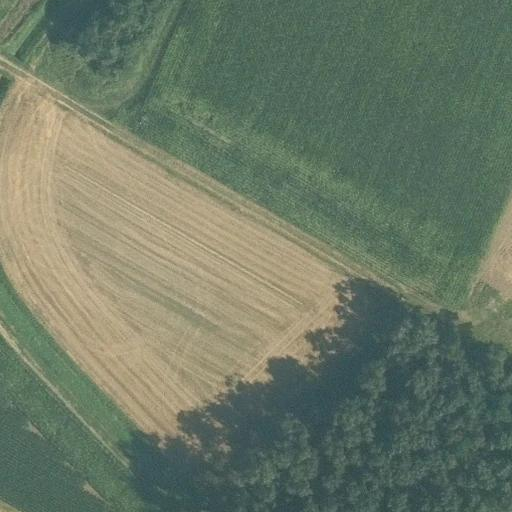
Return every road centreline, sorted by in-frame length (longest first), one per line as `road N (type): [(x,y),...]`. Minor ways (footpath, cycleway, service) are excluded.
road 1 (track): [(0,71),(511,363)]
road 2 (track): [(176,511),(0,318)]
road 3 (track): [(117,137),(174,0)]
